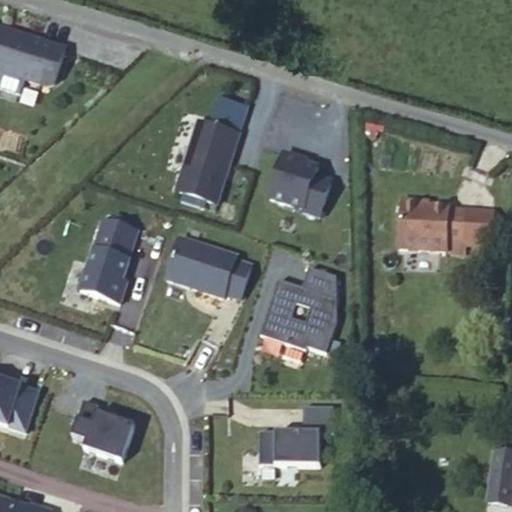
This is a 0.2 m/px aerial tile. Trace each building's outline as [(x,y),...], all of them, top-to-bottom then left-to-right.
[(19,35),(0,29),(0,73),(54,91),(66,53),(18,37),(19,35)] [(240,137),(205,126),(183,196),(218,207),(240,137)] [(315,178),(317,169),(300,164),(301,161),(284,156),(269,201),(302,212),(301,214),(319,220),(331,184),(315,178)] [(429,208),(403,206),(400,251),(447,254),(448,246),(465,247),(467,212),(450,211),(450,209),(429,208)] [(156,240),(102,223),(79,294),(138,314),(145,291),(141,290),(147,269),(156,240)] [(238,258),(181,240),(168,281),(225,300),(227,296),(242,301),(253,267),(237,262),(238,258)] [(464,255),(465,247),(448,246),(447,254),(464,255)] [(308,351),(328,357),(339,325),(338,279),(311,268),(305,288),(281,281),(263,338),(308,352),(308,351)] [(0,426),(27,435),(39,394),(0,381),(0,426)] [(258,435),(257,469),(318,470),(318,437),(331,436),(331,409),(301,409),(301,435),(258,435)] [(91,423),(77,418),(70,441),(125,459),(136,424),(95,411),(91,423)] [(511,507),(511,454),(495,452),(488,505),(511,509),(511,507)] [(51,511),(52,510),(0,495),(0,511),(51,511)]
